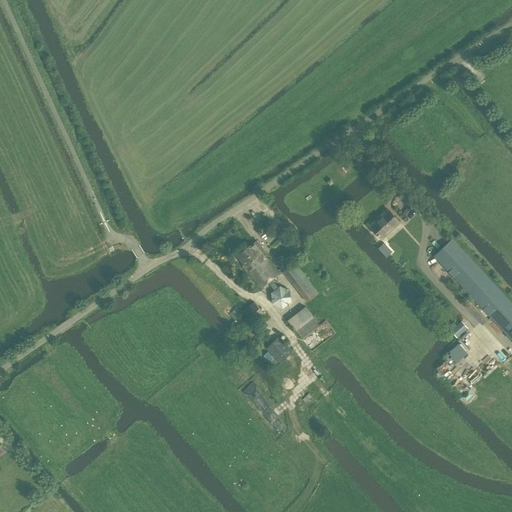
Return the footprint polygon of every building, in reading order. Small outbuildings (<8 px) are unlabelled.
[(370,225),(383,239),(401,223),(388,209),(370,225)] [(511,302),(452,238),(433,256),(511,340),(511,302)] [(237,255),(244,264),(241,266),(261,288),(268,283),(274,289),(271,292),(272,303),(282,308),(291,301),(290,289),(280,285),(277,287),(272,280),(280,274),(262,252),(264,250),(257,240),(237,255)] [(385,243),(379,249),(387,258),(393,253),(385,243)] [(307,302),(318,293),(294,263),(283,272),(307,302)] [(241,337),(265,313),(253,301),(229,325),(241,337)] [(301,339),(319,325),(305,306),(287,320),(301,339)] [(457,338),(468,328),(462,321),(450,331),(457,338)] [(293,351),(279,336),(267,348),(281,363),(293,351)]
